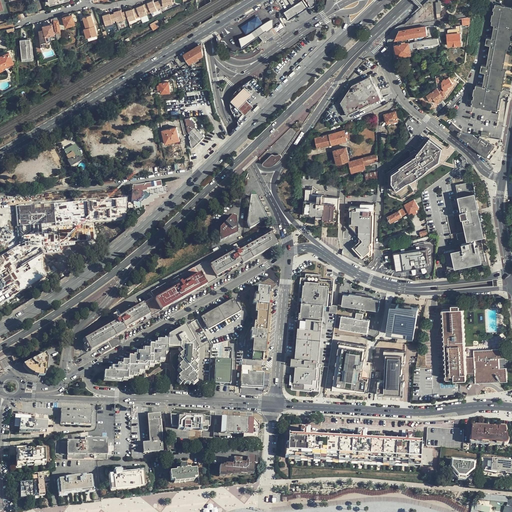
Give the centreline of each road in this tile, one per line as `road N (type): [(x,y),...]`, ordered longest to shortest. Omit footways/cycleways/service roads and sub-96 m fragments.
road 1 (primary): [(347,35),(127,242),(0,329)]
road 2 (primary): [(144,248),(389,16)]
road 3 (primary): [(0,153),(253,0)]
road 4 (tertiary): [(274,404),(417,412),(511,407)]
road 5 (tertiary): [(287,253),(85,367)]
road 6 (primary): [(279,167),(389,16)]
road 7 (primary): [(0,348),(144,248)]
road 8 (residential): [(387,66),(405,103),(502,178)]
road 9 (tertiary): [(116,397),(274,404)]
road 10 (residential): [(287,253),(274,404)]
road 11 (primary): [(66,356),(144,248)]
road 12 (tertiary): [(511,289),(417,293),(384,284)]
road 13 (unclassified): [(509,269),(444,283),(384,284)]
